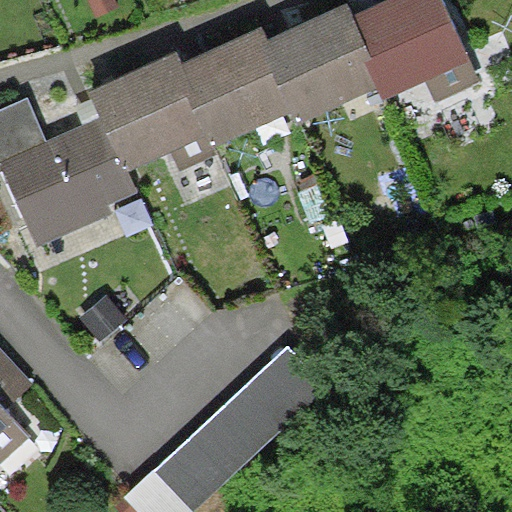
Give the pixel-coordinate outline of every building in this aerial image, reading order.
[(480,87),(441,0),(399,0),(365,15),(355,20),(375,64),(367,67),(378,93),(383,104),(426,85),(436,106),(480,87)] [(355,20),(351,9),(279,40),(271,44),(260,48),(291,116),(296,128),(378,93),(367,67),(375,64),(355,20)] [(271,44),(266,32),(194,65),(188,68),(177,73),(190,101),(214,151),(291,116),(260,48),(271,44)] [(188,68),(181,54),(108,88),(88,97),(100,123),(126,178),(131,175),(175,155),(182,171),(216,156),(214,151),(190,101),(177,73),(188,68)] [(30,102),(0,114),(0,175),(4,173),(36,248),(113,213),(110,207),(140,194),(131,175),(126,178),(100,123),(97,125),(51,146),(30,102)] [(291,334),(124,489),(145,511),(188,511),(332,379),(291,334)] [(0,456),(32,427),(14,407),(18,402),(12,396),(33,377),(0,340),(0,456)]
